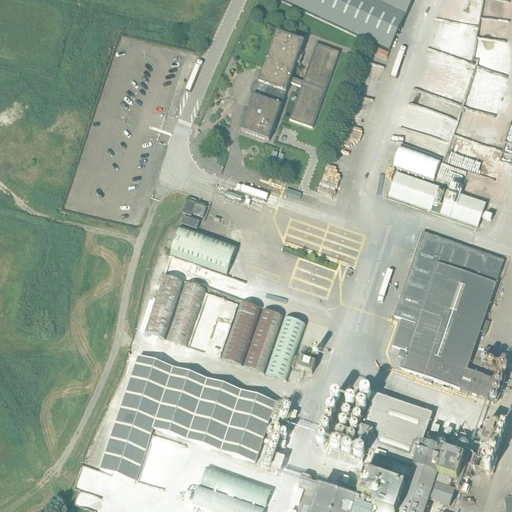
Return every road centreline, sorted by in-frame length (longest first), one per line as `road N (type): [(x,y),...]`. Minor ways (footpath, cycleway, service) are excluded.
road 1 (unclassified): [(49,475),(109,366),(139,241),(238,0)]
road 2 (unknown): [(348,221),(430,0)]
road 3 (unknown): [(337,350),(279,511)]
road 4 (unknown): [(276,203),(262,263),(355,301)]
road 5 (unknown): [(337,350),(466,398)]
road 6 (unknown): [(386,217),(441,220),(511,243)]
